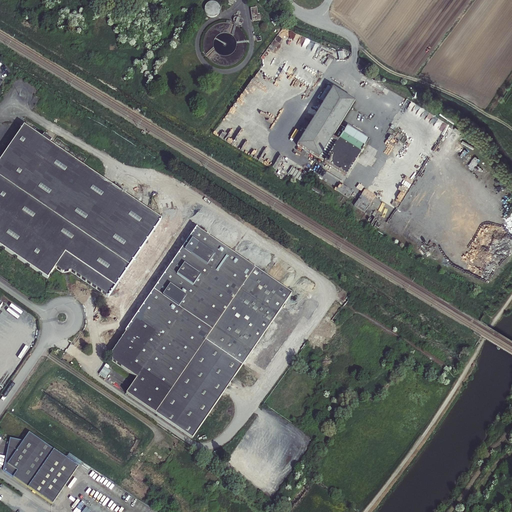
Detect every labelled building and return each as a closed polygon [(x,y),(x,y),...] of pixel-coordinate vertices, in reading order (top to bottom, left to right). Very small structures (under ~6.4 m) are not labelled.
[(257,14),(256,8),(250,9),(252,21),(260,20),(259,14),(257,14)] [(332,138),(354,103),(332,89),(297,146),(319,160),(319,159),(324,162),(324,163),(346,177),(369,139),(347,126),(338,140),(337,140),(337,141),(332,138)] [(40,139),(23,127),(8,148),(6,148),(7,151),(0,160),(0,180),(101,253),(109,258),(141,209),(48,144),(51,140),(43,135),(40,139)] [(300,179),(302,173),(291,168),(288,174),(300,179)] [(82,280),(101,253),(0,180),(0,248),(1,249),(2,251),(4,251),(13,257),(14,260),(16,259),(26,266),(27,268),(29,268),(38,275),(39,277),(41,276),(47,280),(48,277),(51,277),(50,275),(54,269),(61,274),(69,272),(82,280)] [(109,258),(90,286),(107,297),(159,221),(141,209),(109,258)] [(195,228),(111,353),(111,361),(136,378),(126,394),(155,414),(254,269),(195,228)] [(109,258),(101,253),(82,280),(90,286),(109,258)] [(283,288),(254,269),(155,414),(193,439),(291,293),(283,288)] [(321,321),(320,333),(330,333),(330,322),(321,321)] [(317,332),(314,339),(322,343),(325,337),(317,332)] [(23,441),(10,438),(3,470),(52,504),(78,466),(28,432),(23,441)]
